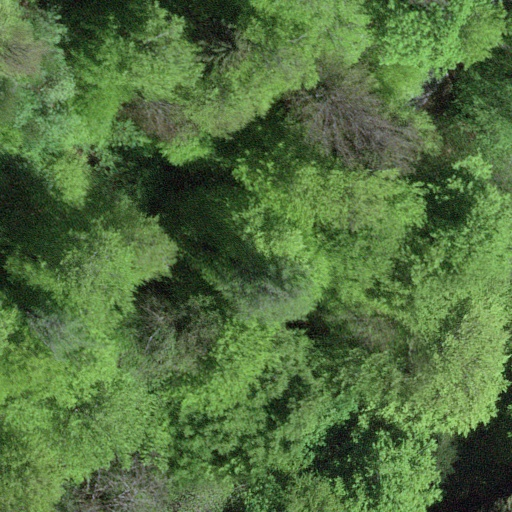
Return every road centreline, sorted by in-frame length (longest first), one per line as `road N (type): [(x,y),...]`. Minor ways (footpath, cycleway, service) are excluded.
road 1 (tertiary): [(478,0),(318,188),(0,495)]
road 2 (track): [(0,346),(114,231),(174,151),(253,0)]
